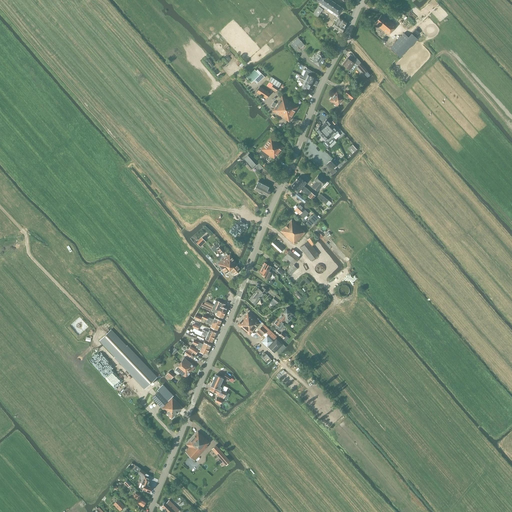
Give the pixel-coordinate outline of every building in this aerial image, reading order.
[(317,0),(318,0),(321,3),(320,5),(335,16),(335,15),(337,16),(338,14),(338,15),(343,8),(330,0),(317,0)] [(313,14),(317,17),(323,9),(319,6),(313,14)] [(336,21),(332,26),(341,32),(341,31),(342,31),(343,29),(343,28),(344,27),(343,27),(346,22),(339,16),(339,15),(338,15),(338,14),(337,16),(335,15),(335,16),(336,16),(334,19),(336,21)] [(374,23),(387,34),(388,35),(396,26),(386,18),(381,14),(374,23)] [(404,33),(390,47),(400,57),(401,56),(417,39),(412,33),(408,37),(404,33)] [(298,38),(290,45),(295,50),(300,45),(301,47),(304,45),(298,38)] [(313,62),(319,66),(326,57),(320,53),(313,62)] [(342,64),(349,70),(354,64),(347,58),(342,64)] [(357,66),(364,74),(367,71),(360,63),(357,66)] [(300,75),(299,77),(311,83),(314,77),(310,76),(311,73),(312,72),(306,68),(303,77),(300,75)] [(251,83),(254,80),(257,84),(264,76),(257,69),(256,71),(254,70),(246,78),(251,83)] [(267,86),(271,88),(276,92),(278,88),(281,83),(271,77),(268,81),(270,83),(267,86)] [(311,83),(299,77),(298,80),(303,82),(302,86),(305,87),(305,88),(305,87),(309,89),(311,83)] [(256,92),(266,99),(270,93),(260,87),(256,92)] [(329,100),(336,106),(343,96),(336,91),(329,100)] [(345,94),(351,99),(354,96),(347,91),(345,94)] [(272,105),(272,106),(272,107),(273,106),(274,107),(272,111),(288,121),(298,106),(282,96),(277,104),(274,102),(272,105)] [(323,124),(322,125),(333,137),(338,132),(336,131),(337,131),(326,119),(322,123),(323,124)] [(333,137),(322,125),(320,127),(319,126),(315,129),(326,141),(323,143),(327,147),(330,144),(328,142),(333,137)] [(260,152),(267,158),(269,156),(273,159),(276,155),(277,156),(284,146),(271,137),(260,152)] [(250,154),(249,155),(248,154),(243,159),(251,169),(258,163),(250,154)] [(332,158),(328,162),(334,168),(338,164),(332,158)] [(329,163),(327,166),(330,170),(329,171),(332,174),(336,170),(334,168),(329,163)] [(312,187),(317,191),(321,186),(321,187),(326,181),(319,174),(314,180),(316,182),(312,187)] [(291,186),(298,192),(301,188),(303,190),(302,191),(308,196),(312,199),(315,195),(304,187),(305,186),(303,185),(306,182),(299,177),(291,186)] [(254,189),(257,191),(267,196),(267,195),(268,195),(269,194),(269,193),(270,190),(267,189),(268,186),(258,181),(254,189)] [(317,197),(328,206),(331,203),(320,193),(317,197)] [(306,213),(305,212),(303,210),(304,209),(299,204),(294,209),(303,218),(306,216),(305,215),(306,213)] [(310,218),(311,220),(315,223),(319,219),(314,214),(310,218)] [(280,231),(294,244),(305,232),(291,219),(280,231)] [(300,247),(310,261),(318,254),(311,246),(316,242),(312,236),(307,240),(308,241),(300,247)] [(201,237),(196,242),(201,246),(206,241),(201,237)] [(275,240),(272,244),(280,252),(284,249),(275,240)] [(220,245),(216,248),(221,254),(225,251),(220,245)] [(282,259),(291,265),(298,256),(290,249),(282,259)] [(218,264),(226,274),(230,270),(234,275),(241,269),(237,265),(237,264),(230,254),(218,264)] [(269,262),(277,267),(278,265),(271,259),(269,262)] [(264,262),(262,267),(269,271),(270,269),(273,270),(274,268),(273,268),(273,267),(264,262)] [(297,269),(293,265),(291,267),(286,263),(282,268),(286,271),(290,275),(297,269)] [(269,271),(262,267),(259,272),(269,276),(270,277),(271,275),(268,273),(269,271)] [(350,290),(350,289),(349,287),(349,286),(348,286),(347,284),(346,284),(345,284),(343,284),(342,284),(340,285),(339,287),(339,288),(339,289),(339,290),(339,291),(340,293),(343,295),(344,295),(346,294),(348,293),(349,293),(349,291),(350,290)] [(249,299),(255,304),(264,294),(265,294),(268,291),(263,287),(260,290),(258,288),(249,299)] [(225,304),(216,300),(213,306),(205,302),(204,304),(212,308),(224,313),(226,308),(224,307),(225,304)] [(224,313),(212,308),(211,310),(217,313),(216,315),(222,318),(224,313)] [(282,312),(277,319),(282,324),(285,321),(287,323),(294,315),(286,308),(282,312)] [(238,325),(249,335),(259,323),(250,315),(247,313),(238,325)] [(282,324),(277,319),(274,323),(276,325),(275,326),(280,331),(284,326),(282,324)] [(219,325),(207,320),(206,322),(208,323),(211,325),(210,327),(217,330),(219,325)] [(270,330),(264,324),(263,324),(258,330),(263,335),(265,332),(267,334),(270,330)] [(99,340),(115,357),(144,388),(156,377),(110,330),(99,340)] [(286,347),(283,344),(276,337),(270,330),(267,334),(273,339),(269,344),(270,344),(268,346),(268,345),(267,346),(274,353),(277,356),(286,347)] [(214,337),(203,333),(203,335),(206,336),(205,339),(212,342),(214,337)] [(192,343),(197,345),(208,350),(210,345),(204,342),(203,344),(194,340),(192,343)] [(208,350),(197,345),(196,347),(200,349),(199,352),(206,355),(208,350)] [(188,349),(196,354),(198,351),(190,346),(188,349)] [(268,364),(272,360),(265,351),(260,355),(268,364)] [(175,369),(186,377),(195,367),(184,358),(175,369)] [(216,375),(213,380),(220,383),(223,378),(216,375)] [(220,383),(213,380),(211,385),(215,387),(215,388),(216,388),(219,389),(216,395),(221,397),(222,395),(225,396),(226,392),(221,390),(224,385),(220,383)] [(152,398),(171,418),(182,408),(172,397),(173,396),(163,385),(157,390),(158,391),(152,398)] [(185,452),(195,460),(207,446),(206,445),(209,442),(198,431),(186,444),(189,447),(185,452)] [(211,449),(223,462),(227,458),(216,445),(211,449)] [(134,469),(138,472),(143,476),(145,473),(141,469),(136,465),(134,469)] [(140,488),(142,489),(149,492),(150,491),(151,489),(152,486),(147,485),(150,479),(145,477),(143,480),(141,483),(142,483),(140,488)] [(133,496),(138,499),(136,502),(140,505),(138,507),(141,509),(142,508),(143,507),(143,506),(146,501),(139,497),(141,495),(135,492),(133,496)] [(113,504),(120,511),(125,506),(118,500),(113,504)] [(161,506),(167,511),(177,511),(180,510),(169,500),(166,503),(165,501),(161,506)]
